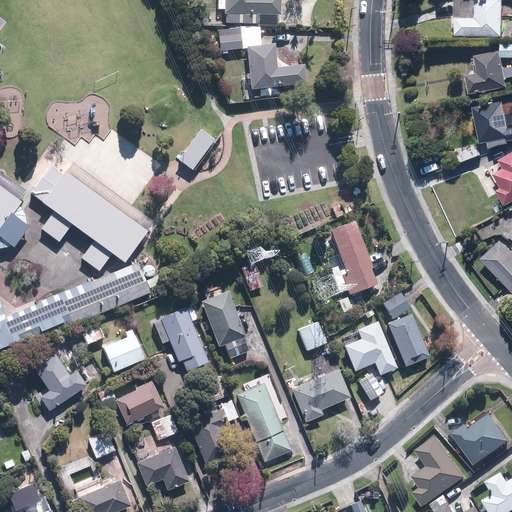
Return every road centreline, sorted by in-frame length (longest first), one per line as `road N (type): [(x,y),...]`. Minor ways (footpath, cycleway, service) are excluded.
road 1 (residential): [(487,329),(432,255),(397,185),(374,106),(373,0)]
road 2 (residential): [(449,381),(361,457),(238,511)]
